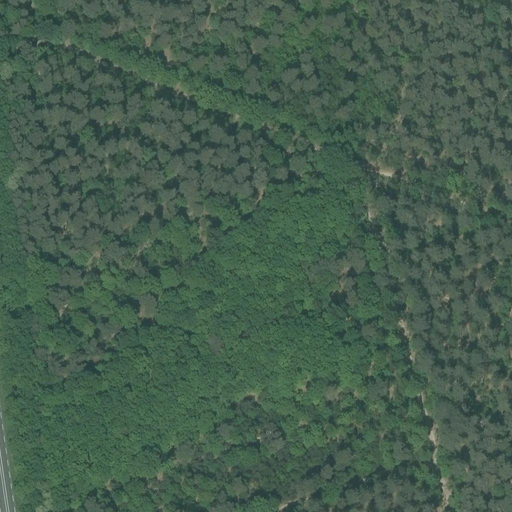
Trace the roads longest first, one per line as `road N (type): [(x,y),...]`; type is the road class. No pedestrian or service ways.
road 1 (track): [(346,154),(56,36)]
road 2 (track): [(447,511),(368,232)]
road 3 (track): [(511,219),(346,154)]
